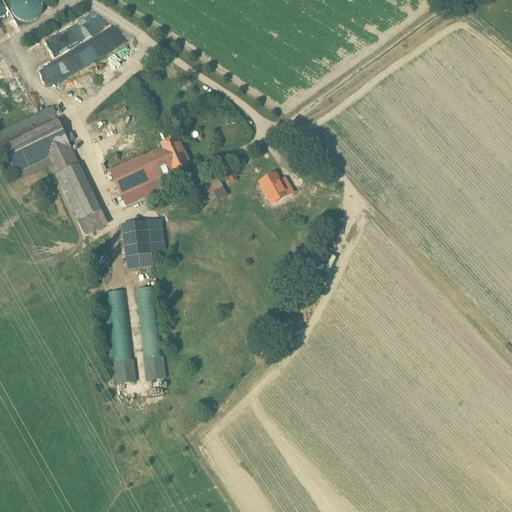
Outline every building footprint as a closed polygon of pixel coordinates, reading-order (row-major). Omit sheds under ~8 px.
[(28,25),(47,8),(39,0),(12,0),(8,4),(28,25)] [(61,55),(106,33),(97,15),(52,37),(61,55)] [(117,51),(109,37),(86,49),(84,46),(78,49),(87,66),(117,51)] [(143,112),(113,126),(118,138),(149,124),(143,112)] [(58,122),(3,148),(16,176),(49,160),(71,150),(68,144),(66,140),(58,122)] [(149,124),(118,138),(113,126),(111,122),(91,131),(99,147),(107,165),(140,149),(144,158),(160,150),(158,147),(159,147),(149,124)] [(159,147),(158,147),(160,150),(171,174),(173,177),(191,169),(177,138),(159,147)] [(140,149),(107,165),(110,173),(144,158),(140,149)] [(71,150),(49,160),(57,176),(79,166),(79,167),(79,166),(78,166),(71,150)] [(144,158),(110,173),(122,197),(145,186),(155,182),(171,174),(160,150),(144,158)] [(264,155),(242,165),(252,187),(274,177),(264,155)] [(79,166),(57,176),(56,176),(79,223),(101,212),(79,167),(79,166)] [(209,181),(198,186),(203,198),(214,192),(209,181)] [(155,182),(145,186),(149,196),(159,192),(155,182)] [(160,221),(147,223),(151,256),(165,254),(160,221)] [(147,223),(122,226),(126,259),(151,256),(147,223)] [(155,289),(136,291),(144,360),(163,358),(155,289)] [(126,293),(107,295),(114,365),(134,363),(126,293)]
